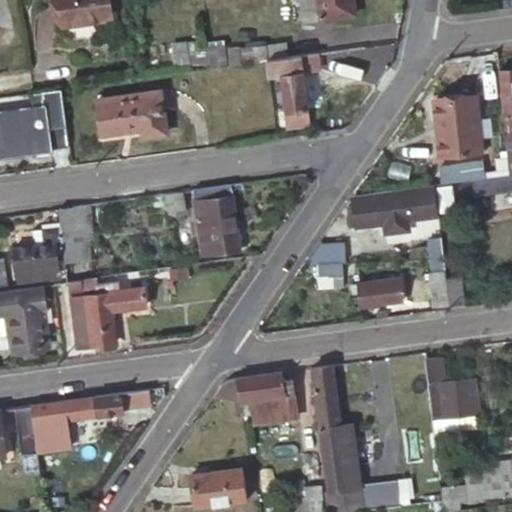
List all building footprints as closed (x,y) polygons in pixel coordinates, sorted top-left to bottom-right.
[(58,0),(62,29),(113,22),(110,0),(58,0)] [(320,0),(323,19),(356,15),(353,0),(320,0)] [(397,42),(362,47),(364,63),(393,59),(397,42)] [(250,63),(267,61),(265,45),(247,48),(250,63)] [(267,61),(269,77),(280,75),(285,112),(293,111),(294,127),(306,124),(304,109),(306,110),(301,72),(317,70),(315,54),(267,61)] [(511,70),(499,72),(505,128),(506,135),(508,154),(509,159),(511,159),(511,70)] [(96,99),(101,134),(142,128),(143,136),(166,133),(159,90),(96,99)] [(30,95),(29,95),(30,107),(0,112),(0,155),(49,149),(46,127),(65,124),(60,91),(30,95)] [(477,94),(435,99),(441,155),(483,150),(477,94)] [(508,154),(454,161),(456,183),(473,180),(505,177),(510,176),(509,159),(508,154)] [(505,177),(473,180),(475,195),(511,190),(511,175),(510,176),(505,177)] [(233,183),(212,186),(214,198),(234,195),(233,183)] [(350,199),(352,222),(386,217),(387,227),(408,225),(406,213),(435,211),(433,189),(350,199)] [(234,195),(214,198),(196,200),(203,254),(241,249),(234,195)] [(75,205),(59,208),(61,226),(63,242),(64,250),(75,248),(80,247),(75,205)] [(63,242),(61,226),(32,229),(34,245),(13,248),(16,280),(59,274),(55,243),(63,242)] [(315,288),(344,287),(344,242),(314,243),(315,288)] [(429,244),(432,270),(445,268),(442,243),(429,244)] [(75,248),(64,250),(67,278),(79,276),(75,248)] [(450,306),(446,278),(445,268),(432,270),(430,270),(434,308),(450,306)] [(98,276),(68,280),(70,297),(76,346),(117,341),(112,309),(147,304),(145,287),(120,290),(120,281),(99,283),(98,276)] [(400,276),(358,281),(361,304),(403,299),(400,276)] [(461,276),(446,278),(450,306),(450,308),(465,306),(461,276)] [(0,311),(8,311),(14,310),(17,331),(11,332),(8,332),(11,350),(45,346),(43,333),(49,332),(46,306),(47,306),(45,283),(0,289),(0,311)] [(0,331),(8,330),(8,332),(11,332),(17,331),(14,310),(8,311),(0,311),(0,331)] [(425,358),(434,432),(475,427),(473,413),(479,413),(474,377),(446,380),(443,355),(425,358)] [(333,364),(312,367),(320,431),(317,432),(320,462),(324,493),(339,492),(361,489),(354,426),(340,427),(333,364)] [(239,377),(243,402),(252,401),(254,424),(297,419),(295,396),(293,380),(283,381),(282,371),(239,377)] [(217,391),(215,394),(243,402),(239,377),(237,377),(234,378),(230,380),(226,383),(222,386),(217,391)] [(128,391),(33,404),(35,424),(68,420),(125,413),(124,409),(151,406),(149,388),(128,391)] [(33,404),(15,407),(19,438),(36,436),(35,424),(33,404)] [(68,420),(35,424),(36,436),(51,435),(70,433),(68,420)] [(52,441),(37,443),(41,472),(55,471),(52,441)] [(468,486),(469,499),(511,494),(511,460),(465,466),(468,486)] [(191,475),(194,505),(246,498),(242,469),(191,475)] [(323,511),(320,483),(303,485),(306,511),(323,511)] [(443,511),(460,509),(463,499),(469,499),(468,486),(441,489),(442,500),(443,511)] [(324,493),(325,511),(340,511),(340,507),(339,492),(324,493)] [(353,506),(340,507),(340,511),(349,511),(393,506),(392,498),(353,503),(353,506)]
